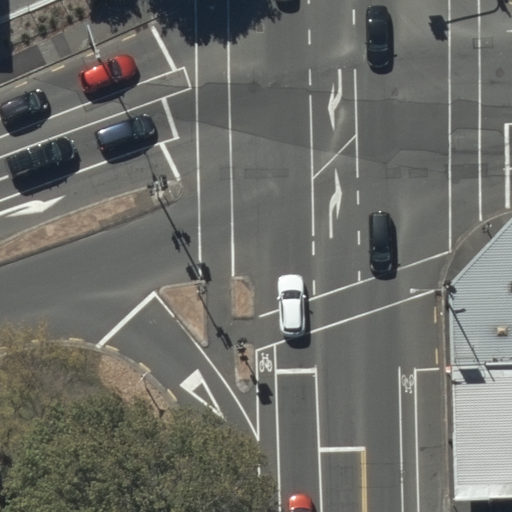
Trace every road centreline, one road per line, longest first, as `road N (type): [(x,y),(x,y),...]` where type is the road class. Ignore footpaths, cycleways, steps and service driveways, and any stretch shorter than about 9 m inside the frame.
road 1 (secondary): [(355,126),(363,511)]
road 2 (secondary): [(287,511),(163,345),(84,300),(0,284)]
road 3 (secondary): [(355,126),(0,249)]
road 4 (secondary): [(355,126),(468,98),(511,97)]
road 5 (secondary): [(351,0),(355,126)]
